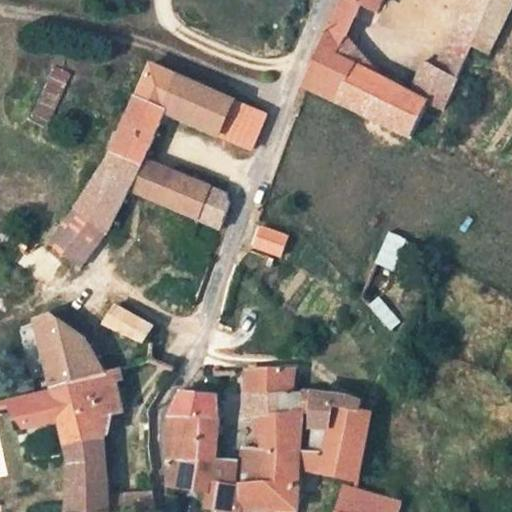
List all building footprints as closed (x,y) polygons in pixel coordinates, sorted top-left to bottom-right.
[(442,108),(456,78),(455,77),(431,65),(424,61),(409,91),(383,78),(336,54),(345,36),(359,4),(371,9),(374,0),(341,0),(303,85),(307,87),(409,135),(427,100),(442,108)] [(378,12),(383,0),(374,0),(371,9),(378,12)] [(487,52),(511,3),(511,0),(463,0),(452,42),(469,48),(487,52)] [(336,54),(383,78),(345,36),(336,54)] [(452,42),(431,65),(455,77),(469,48),(452,42)] [(76,206),(106,231),(107,229),(127,189),(221,226),(230,201),(227,195),(142,160),(164,112),(250,148),(265,113),(249,106),(150,62),(111,152),(76,206)] [(69,73),(53,66),(28,118),(43,126),(69,73)] [(108,232),(106,231),(76,206),(63,225),(94,249),(108,232)] [(51,241),(81,266),(94,249),(63,225),(51,241)] [(288,235),(262,225),(253,245),(280,257),(288,235)] [(389,231),(376,260),(390,267),(403,239),(389,231)] [(272,258),(266,255),(263,262),(269,265),(272,258)] [(143,342),(154,327),(116,307),(105,324),(143,342)] [(398,323),(386,309),(377,315),(390,330),(398,323)] [(79,336),(57,320),(51,315),(36,320),(52,387),(103,373),(85,340),(79,336)] [(122,367),(113,370),(116,381),(124,380),(122,367)] [(69,458),(68,488),(67,511),(111,511),(105,440),(99,418),(124,411),(116,381),(113,370),(103,373),(52,387),(69,458)] [(261,451),(302,452),(303,415),(314,414),(315,393),(291,393),(293,370),(243,372),(243,394),(275,394),(273,418),(262,418),(261,451)] [(351,397),(315,393),(314,414),(314,430),(330,429),(339,429),(340,414),(358,415),(358,410),(361,401),(351,397)] [(167,427),(167,455),(219,458),(221,417),(215,417),(213,397),(181,394),(175,407),(169,421),(167,427)] [(275,394),(243,394),(242,417),(262,418),(273,418),(275,394)] [(361,401),(358,410),(368,411),(369,403),(361,401)] [(261,451),(243,450),(242,460),(242,511),(245,510),(258,508),(271,507),(284,507),(297,508),(298,466),(358,480),(371,412),(368,411),(358,410),(358,415),(340,414),(339,429),(330,429),(329,453),(314,453),(302,452),(261,451)] [(314,430),(314,453),(329,453),(330,429),(314,430)] [(242,460),(219,458),(167,455),(167,486),(169,486),(212,490),(209,508),(242,511),(242,460)] [(393,511),(397,501),(356,490),(343,487),(336,511),(393,511)] [(126,493),(128,511),(156,511),(152,492),(147,492),(126,493)]
